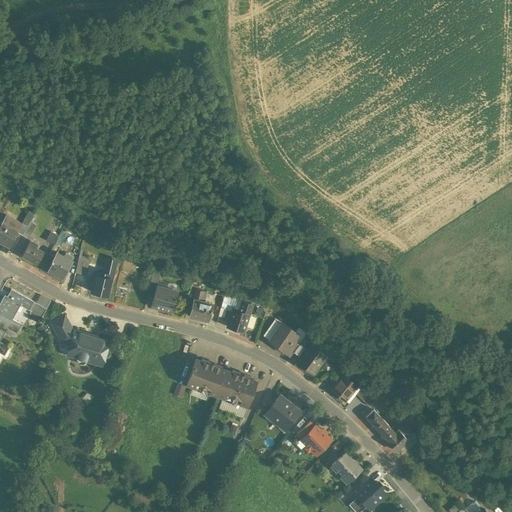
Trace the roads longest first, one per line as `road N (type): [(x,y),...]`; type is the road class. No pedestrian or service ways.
road 1 (track): [(224,0),(224,80),(239,139),(281,198),(416,304),(474,337),(489,344),(511,318)]
road 2 (residential): [(426,511),(355,431),(274,366),(93,304),(8,265)]
road 3 (track): [(225,84),(191,68),(91,82),(21,53),(5,30)]
road 4 (track): [(0,34),(47,11),(130,0)]
